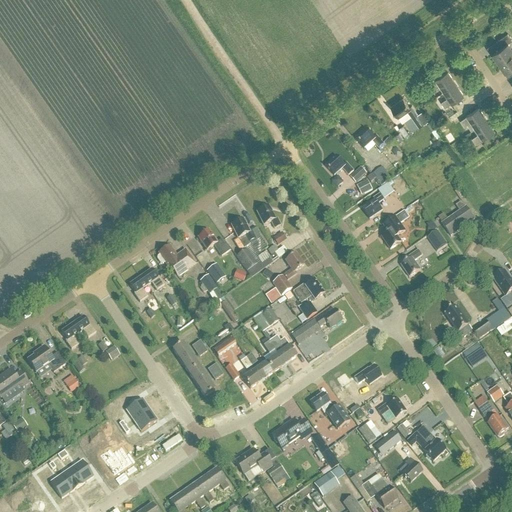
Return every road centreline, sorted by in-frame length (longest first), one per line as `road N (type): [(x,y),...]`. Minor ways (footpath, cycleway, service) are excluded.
road 1 (residential): [(202,442),(244,423),(379,330)]
road 2 (residential): [(92,280),(261,161)]
road 3 (residential): [(379,330),(261,161)]
road 4 (residential): [(287,144),(456,27)]
road 5 (residential): [(401,313),(287,144)]
road 6 (residential): [(202,442),(92,280)]
road 7 (residential): [(493,470),(397,330)]
road 8 (residential): [(401,313),(467,266),(511,213)]
road 9 (residential): [(101,511),(202,442)]
